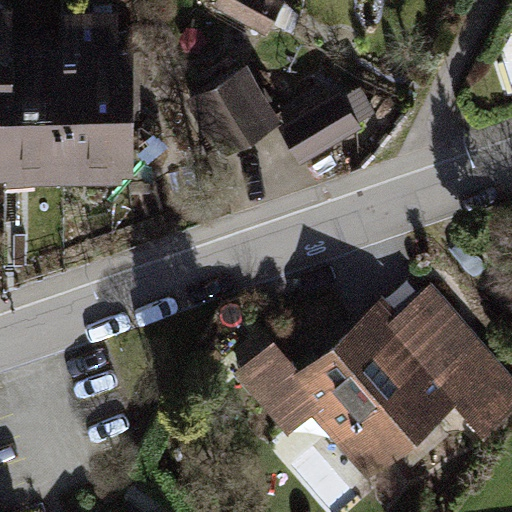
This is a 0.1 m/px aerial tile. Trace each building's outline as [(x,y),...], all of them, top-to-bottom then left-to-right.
[(269,0),(228,0),(218,20),(269,48),(289,11),(269,0)] [(60,20),(61,54),(63,197),(141,196),(140,55),(122,55),(121,20),(60,20)] [(61,54),(1,55),(3,156),(3,198),(63,197),(61,54)] [(246,76),(192,112),(230,168),(284,131),(246,76)] [(363,140),(336,98),(284,131),(311,174),(363,140)] [(303,384),(275,354),(237,389),(290,446),(316,422),(373,490),(458,422),(488,452),(511,427),(511,385),(432,299),(382,344),(365,326),(303,384)]
